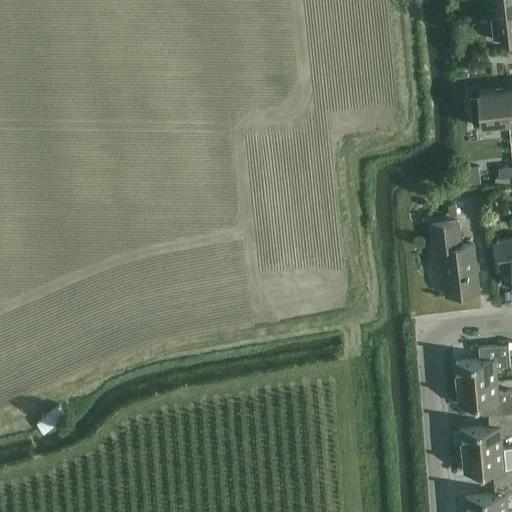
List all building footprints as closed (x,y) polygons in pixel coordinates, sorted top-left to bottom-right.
[(511,0),(497,0),(499,15),(511,13),(511,0)] [(511,13),(499,15),(491,16),(494,40),(502,39),(511,37),(511,13)] [(479,95),(470,96),(473,125),(483,124),(508,121),(504,89),(479,92),(479,95)] [(478,165),(462,167),(464,184),(480,182),(478,165)] [(511,166),(499,168),(500,177),(511,175),(511,166)] [(498,207),(487,208),(489,228),(500,226),(498,207)] [(441,247),(447,294),(478,290),(473,242),(460,244),(458,220),(432,223),(435,248),(441,247)] [(511,237),(497,240),(501,271),(511,270),(511,237)] [(457,382),(497,379),(496,366),(510,365),(508,344),(483,346),(484,358),(455,360),(457,382)] [(511,411),(511,390),(498,391),(497,379),(457,382),(459,404),(487,402),(488,414),(511,411)] [(463,450),(503,446),(502,433),(511,432),(511,411),(488,414),(489,426),(461,428),(463,450)] [(511,445),(503,446),(463,450),(464,472),(493,469),(494,481),(511,479),(511,445)] [(467,511),(507,511),(506,492),(511,492),(511,479),(494,481),(495,493),(466,495),(467,511)]
